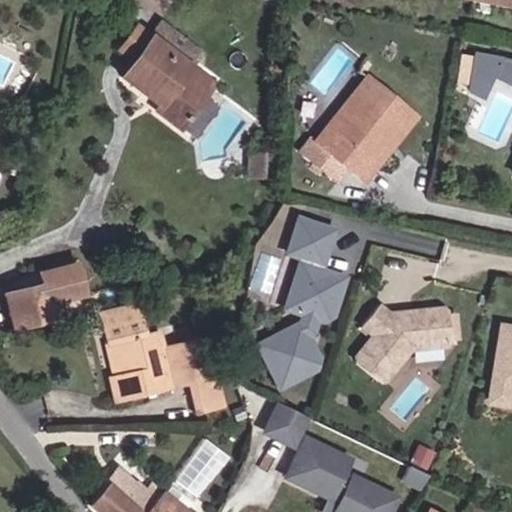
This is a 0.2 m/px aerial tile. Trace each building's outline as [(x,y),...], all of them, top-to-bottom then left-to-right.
[(511,0),(492,0),(492,4),(511,8),(511,0)] [(173,82),(184,68),(145,40),(116,81),(134,95),(139,89),(159,103),(151,113),(172,129),(195,97),(173,82)] [(490,78),(511,82),(511,56),(475,47),(464,91),(486,96),(490,78)] [(173,82),(195,97),(205,83),(184,68),(173,82)] [(341,130),(378,80),(366,71),(329,121),(341,130)] [(369,179),(381,163),(370,154),(408,102),(378,80),(341,130),(329,121),(316,139),(307,131),(294,148),(337,181),(349,164),(369,179)] [(370,154),(381,163),(419,110),(408,102),(370,154)] [(255,171),(255,149),(241,148),(241,171),(255,171)] [(324,317),(336,278),(312,271),(324,231),(289,220),(278,253),(297,259),(281,311),(294,315),(291,324),(249,346),(271,389),(307,370),(310,359),(299,342),(306,319),(315,322),(324,317)] [(77,288),(73,258),(42,262),(43,273),(0,278),(0,290),(3,316),(48,310),(46,292),(77,288)] [(84,305),(85,312),(128,305),(127,298),(84,305)] [(128,305),(85,312),(90,337),(96,336),(106,334),(114,370),(105,372),(100,374),(104,393),(179,380),(186,408),(210,405),(195,334),(153,341),(150,328),(135,332),(128,305)] [(442,341),(439,313),(434,308),(405,311),(401,316),(395,317),(390,313),(382,314),(381,315),(369,306),(352,327),(364,336),(347,357),(348,364),(370,382),(377,381),(402,350),(438,347),(442,341)] [(450,341),(459,341),(459,312),(450,312),(450,341)] [(511,387),(511,327),(491,324),(478,397),(496,401),(499,385),(511,387)] [(96,336),(105,372),(114,370),(106,334),(96,336)] [(357,459),(303,434),(310,419),(275,403),(261,434),(296,450),(284,476),(342,503),(338,511),(395,511),(402,497),(351,473),(357,459)] [(199,493),(228,452),(204,435),(175,476),(199,493)] [(99,511),(183,511),(153,481),(143,490),(120,467),(105,480),(86,499),(99,511)]
